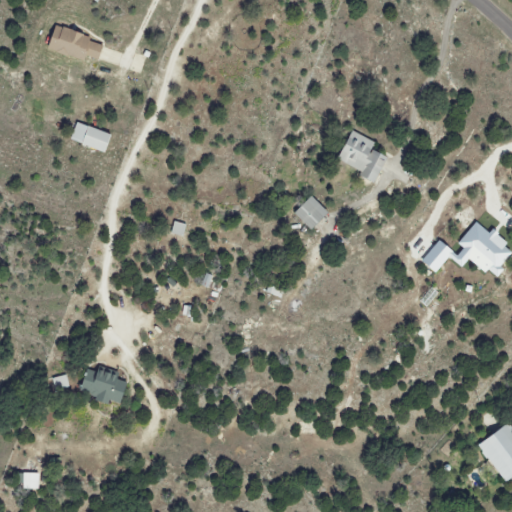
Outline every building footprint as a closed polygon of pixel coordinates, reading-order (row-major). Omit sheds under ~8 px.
[(87,60),(88,57),(101,60),(106,40),(54,28),(49,51),(87,60)] [(113,135),(78,122),(72,140),(107,153),(113,135)] [(376,143),(353,131),(339,160),(362,172),(360,175),(376,183),(389,157),(373,149),(376,143)] [(314,231),(329,212),(311,197),(296,215),(314,231)] [(187,225),(175,222),(172,234),(184,237),(187,225)] [(440,240),(423,262),(437,273),(449,258),(463,269),(470,260),(487,274),(489,271),(496,277),(511,257),(511,251),(506,247),(509,242),(494,230),(491,234),(477,222),(459,245),(464,249),(459,255),(440,240)] [(88,370),(82,395),(112,402),(112,401),(124,404),(129,384),(119,381),(120,375),(98,370),(98,373),(88,370)] [(503,484),(511,479),(511,424),(479,444),(503,484)] [(40,490),(40,474),(25,474),(25,489),(40,490)]
